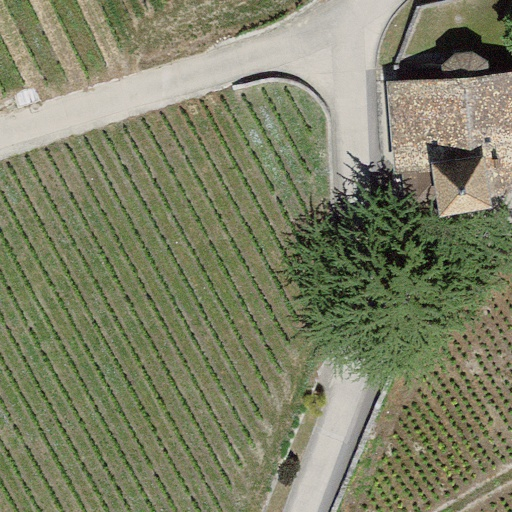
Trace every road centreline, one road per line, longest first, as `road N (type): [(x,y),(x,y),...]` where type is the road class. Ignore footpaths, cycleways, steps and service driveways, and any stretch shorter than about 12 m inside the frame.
road 1 (residential): [(306,511),(359,370),(368,284),(355,83),(343,53)]
road 2 (track): [(343,53),(279,54),(0,137)]
